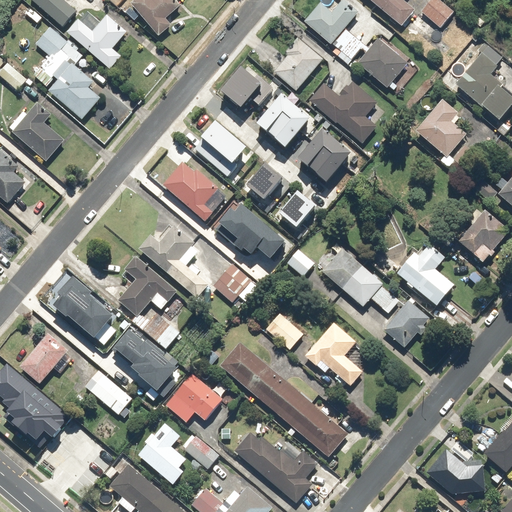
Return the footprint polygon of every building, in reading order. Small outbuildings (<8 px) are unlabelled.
[(11,11),(0,0),(0,19),(1,21),(11,11)] [(65,0),(33,0),(64,27),(78,10),(65,0)] [(173,26),(167,19),(183,5),(177,0),(151,0),(137,0),(134,3),(161,36),(173,26)] [(416,10),(404,1),(405,0),(373,0),(404,24),(416,10)] [(438,0),(434,0),(424,14),(442,28),(454,13),(438,0)] [(322,4),(307,22),(319,31),(318,32),(334,45),(360,14),(345,1),(334,14),(322,4)] [(115,49),(129,32),(109,16),(103,23),(90,12),(82,21),(81,20),(70,34),(113,70),(124,57),(115,49)] [(51,28),(38,45),(56,59),(70,43),(51,28)] [(379,39),(359,65),(389,87),(408,61),(379,39)] [(276,73),(298,91),(324,59),(302,41),(276,73)] [(473,68),(459,85),(503,121),(511,109),(511,90),(493,76),(506,60),(490,47),(473,67),(473,68)] [(11,64),(0,76),(18,91),(28,80),(11,64)] [(90,88),(95,82),(74,64),(69,70),(51,92),(85,121),(104,99),(90,88)] [(244,69),(224,93),(243,109),(263,84),(244,69)] [(366,118),(379,103),(354,84),(342,98),(326,85),(311,102),(353,137),(368,120),(366,118)] [(257,125),(282,148),(308,118),(284,96),(257,125)] [(468,134),(454,122),(461,113),(445,101),(434,115),(420,132),(449,157),(468,134)] [(66,142),(45,124),(54,115),(41,103),(28,117),(29,118),(15,133),(49,162),(66,142)] [(199,149),(231,174),(251,149),(219,124),(199,149)] [(300,160),(324,182),(351,153),(326,131),(300,160)] [(480,156),(469,145),(456,160),(468,170),(480,156)] [(15,173),(21,167),(0,149),(0,195),(9,203),(27,183),(15,173)] [(214,212),(207,206),(220,189),(185,162),(174,177),(173,176),(165,185),(206,221),(214,212)] [(251,186),(267,199),(284,178),(267,165),(251,186)] [(485,181),(477,189),(491,202),(499,194),(485,181)] [(511,182),(502,195),(511,203),(511,182)] [(282,214),(298,227),(315,206),(298,193),(282,214)] [(218,229),(246,253),(248,250),(253,255),(260,247),(272,257),(285,241),(245,206),(238,214),(234,211),(218,229)] [(487,211),(463,243),(487,262),(511,230),(487,211)] [(153,237),(142,250),(198,298),(209,285),(181,261),(196,244),(177,227),(161,244),(153,237)] [(433,246),(422,260),(417,255),(402,274),(442,305),(456,286),(437,271),(447,258),(433,246)] [(344,250),(325,272),(365,306),(384,284),(344,250)] [(301,251),(290,265),(305,277),(316,263),(301,251)] [(139,318),(154,300),(164,309),(179,291),(138,258),(124,275),(135,285),(121,302),(139,318)] [(233,264),(215,286),(234,302),(252,280),(233,264)] [(475,271),(470,278),(485,291),(490,285),(475,271)] [(64,301),(59,307),(96,336),(115,313),(95,297),(98,292),(78,276),(60,297),(64,301)] [(410,302),(387,329),(408,347),(432,320),(410,302)] [(282,315),(269,330),(292,351),(305,335),(282,315)] [(158,316),(147,330),(169,348),(180,334),(158,316)] [(365,372),(347,356),(359,342),(337,323),(308,357),(331,376),(334,372),(351,388),(365,372)] [(116,348),(135,365),(133,368),(161,393),(183,368),(149,339),(146,343),(132,330),(116,348)] [(22,367),(43,385),(71,352),(50,335),(22,367)] [(243,343),(224,366),(330,459),(350,436),(243,343)] [(70,416),(8,365),(3,371),(0,368),(0,395),(6,400),(4,403),(12,410),(5,418),(38,445),(49,432),(59,440),(69,429),(65,426),(69,422),(66,420),(70,416)] [(189,424),(198,414),(206,421),(224,400),(216,393),(216,392),(195,375),(168,406),(189,424)] [(106,378),(94,393),(121,416),(133,401),(106,378)] [(182,437),(168,425),(152,443),(141,455),(176,486),(187,473),(181,468),(188,460),(174,447),(182,437)] [(509,474),(511,470),(511,425),(487,455),(509,474)] [(307,479),(320,463),(305,451),(294,463),(254,430),(236,451),(299,504),(315,485),(307,479)] [(198,437),(186,450),(209,470),(220,456),(198,437)] [(450,450),(430,473),(455,495),(488,492),(485,466),(469,467),(450,450)] [(186,511),(133,467),(114,490),(140,511),(186,511)] [(275,511),(276,511),(250,488),(229,511),(275,511)] [(208,491),(194,506),(201,511),(223,511),(227,508),(208,491)] [(511,511),(511,501),(502,511),(511,511)]
